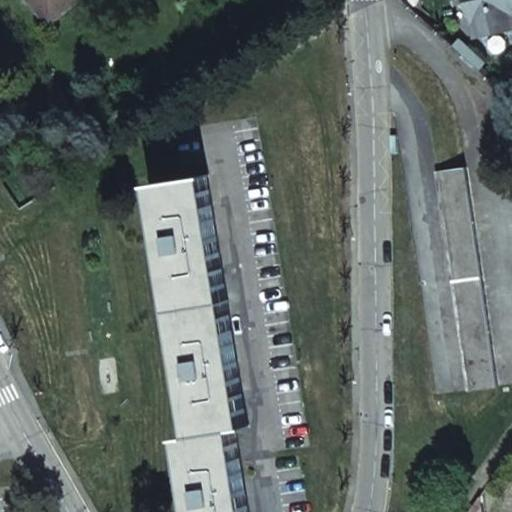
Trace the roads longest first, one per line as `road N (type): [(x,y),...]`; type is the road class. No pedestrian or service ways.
road 1 (residential): [(365,511),(373,487),(366,0)]
road 2 (residential): [(511,119),(375,0)]
road 3 (residential): [(0,386),(72,511)]
